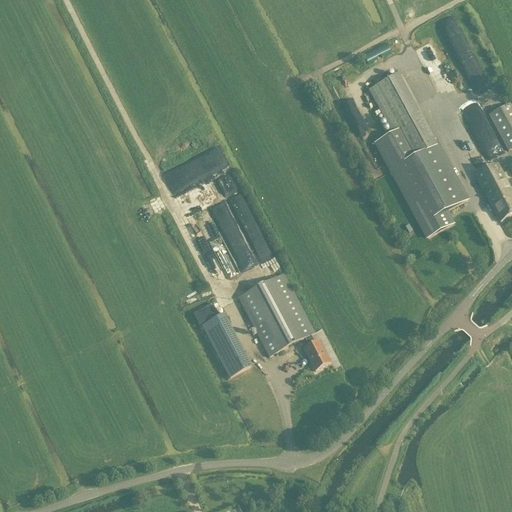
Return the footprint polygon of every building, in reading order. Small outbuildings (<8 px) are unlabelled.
[(429,147),(417,124),(422,122),(398,77),(370,93),(394,136),(376,146),(427,241),(453,228),(445,214),(466,203),(434,144),(429,147)] [(511,107),(511,106),(499,112),(490,117),(509,153),(511,150),(511,107)] [(500,223),(511,217),(511,192),(498,166),(476,177),(500,223)] [(190,184),(232,263),(268,245),(225,167),(190,184)] [(315,373),(330,365),(319,344),(316,345),(311,337),(315,335),(284,276),(238,300),(269,359),(304,340),(308,349),(304,351),(308,359),(309,358),(312,363),(310,364),(315,373)] [(224,316),(202,327),(206,335),(228,324),(224,316)] [(241,349),(220,361),(230,379),(251,368),(241,349)]
